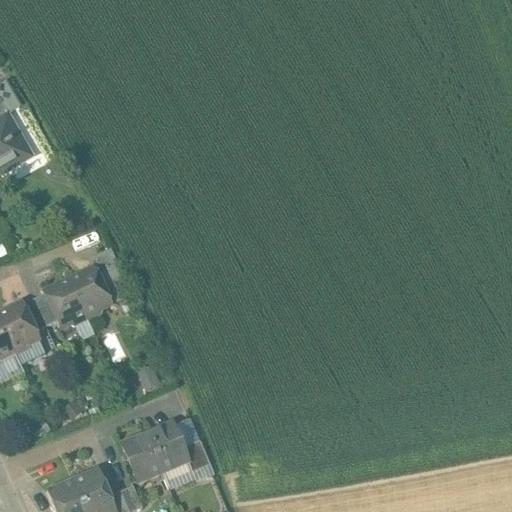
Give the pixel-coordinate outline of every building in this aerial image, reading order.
[(21,108),(6,83),(0,86),(0,96),(10,114),(21,108)] [(0,96),(0,120),(6,116),(10,114),(0,96)] [(0,120),(0,176),(31,158),(6,116),(0,120)] [(110,251),(87,262),(92,271),(93,271),(102,289),(123,279),(110,251)] [(92,271),(67,283),(86,323),(98,317),(100,312),(110,307),(102,289),(93,271),(92,271)] [(67,283),(42,295),(43,297),(56,324),(59,331),(69,326),(74,328),(86,323),(67,283)] [(56,324),(43,297),(32,302),(45,329),(56,324)] [(45,329),(32,302),(21,307),(34,334),(45,329)] [(21,307),(21,306),(0,315),(0,327),(14,357),(26,352),(28,347),(38,342),(34,334),(21,307)] [(0,327),(0,362),(2,363),(14,357),(0,327)] [(172,426),(146,437),(161,474),(186,464),(187,463),(182,450),(172,426)] [(146,437),(120,448),(136,485),(161,474),(146,437)] [(199,443),(182,450),(187,463),(186,464),(191,475),(209,467),(199,443)] [(97,472),(71,483),(83,511),(113,511),(108,498),(97,472)] [(83,511),(71,483),(46,494),(52,511),(83,511)] [(132,489),(119,494),(126,511),(137,511),(141,511),(132,489)] [(126,511),(119,494),(108,498),(113,511),(126,511)]
